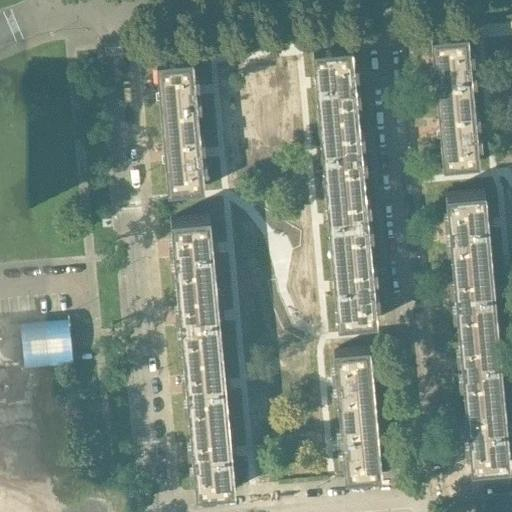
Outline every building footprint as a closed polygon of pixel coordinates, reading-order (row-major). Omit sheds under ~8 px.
[(430,37),(433,65),(433,70),(470,67),(467,34),(430,37)] [(312,48),(313,65),(318,117),(357,114),(351,44),(312,48)] [(155,62),(158,90),(158,95),(195,92),(192,59),(155,62)] [(470,67),(433,70),(436,101),(472,98),(470,67)] [(195,92),(158,95),(161,126),(198,123),(195,92)] [(472,98),(436,101),(439,133),(475,130),(472,98)] [(357,114),(318,117),(324,185),(363,182),(357,114)] [(198,123),(161,126),(164,159),(201,155),(198,123)] [(475,130),(439,133),(442,165),(478,161),(475,130)] [(201,155),(164,159),(167,190),(203,187),(201,155)] [(363,182),(324,185),(331,253),(370,249),(363,182)] [(445,192),(446,209),(451,262),(490,258),(484,189),(445,192)] [(170,218),(171,234),(176,287),(215,283),(208,214),(170,218)] [(370,249),(331,253),(337,321),(376,318),(370,249)] [(490,258),(451,262),(457,330),(496,327),(490,258)] [(215,283),(176,287),(182,355),(221,352),(215,283)] [(496,327),(457,330),(463,398),(502,394),(496,327)] [(332,350),(335,378),(335,383),(372,379),(369,346),(332,350)] [(221,352),(182,355),(189,422),(227,419),(221,352)] [(372,379),(335,383),(338,415),(375,412),(372,379)] [(502,394),(463,398),(470,465),(482,465),(508,462),(502,394)] [(375,412),(338,415),(341,446),(377,443),(375,412)] [(227,419),(189,422),(195,491),(234,487),(227,419)] [(377,443),(341,446),(344,477),(380,474),(377,443)] [(511,511),(509,491),(497,492),(498,511),(511,511)] [(486,511),(498,511),(497,492),(485,494),(486,511)]
